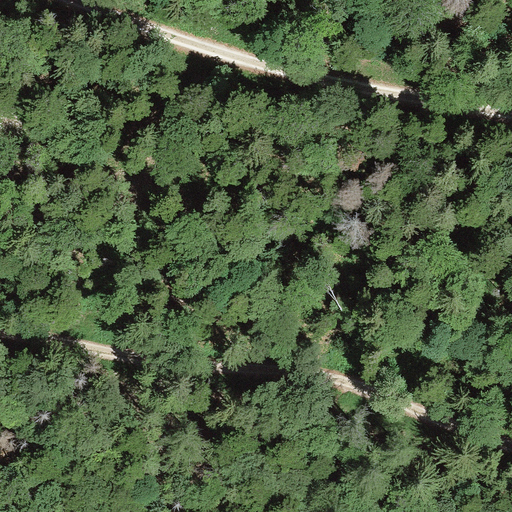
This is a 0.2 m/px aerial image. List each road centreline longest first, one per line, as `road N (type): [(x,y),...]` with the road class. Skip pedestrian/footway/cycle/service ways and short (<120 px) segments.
road 1 (track): [(511,451),(333,378),(208,377),(0,342)]
road 2 (track): [(511,116),(283,73),(50,0)]
